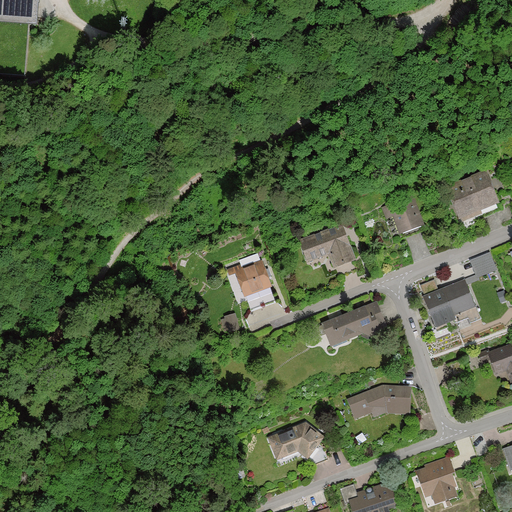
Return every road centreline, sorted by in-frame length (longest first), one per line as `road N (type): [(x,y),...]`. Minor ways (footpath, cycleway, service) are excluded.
road 1 (track): [(0,385),(38,352),(130,236),(179,192),(383,77),(424,25)]
road 2 (track): [(102,37),(199,43),(424,25)]
road 3 (residential): [(448,435),(267,505)]
road 4 (residential): [(448,435),(392,279)]
road 5 (residential): [(392,279),(242,333)]
road 6 (residential): [(392,279),(511,230)]
